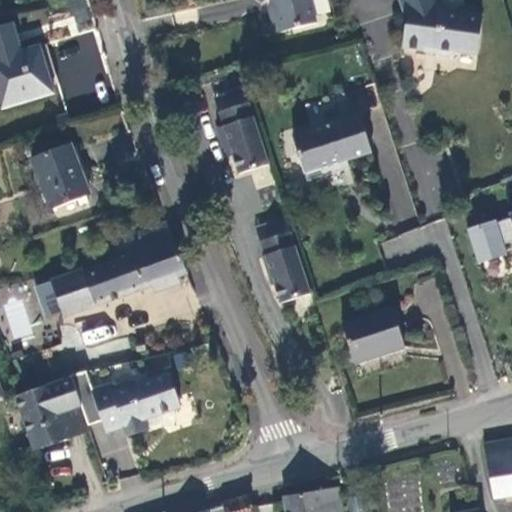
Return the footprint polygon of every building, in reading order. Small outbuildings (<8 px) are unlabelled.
[(273,0),(277,10),(272,12),(277,32),(282,30),(282,32),(318,23),(312,0),(273,0)] [(313,0),(317,15),(329,12),(326,0),(313,0)] [(483,17),(441,11),(437,0),(399,0),(404,14),(407,14),(402,49),(424,51),(424,49),(432,50),(438,57),(451,59),(458,53),(477,56),(483,17)] [(53,94),(40,47),(0,59),(0,103),(2,110),(53,94)] [(224,151),(231,149),(239,174),(270,165),(245,89),(236,92),(245,120),(224,127),(217,129),(224,151)] [(245,120),(236,92),(215,98),(224,127),(245,120)] [(359,115),(344,92),(322,100),(330,124),(359,115)] [(372,153),(359,115),(330,124),(293,136),(307,181),(343,170),(340,163),(347,161),(372,153)] [(31,160),(50,210),(90,195),(84,178),(81,179),(68,146),(31,160)] [(340,163),(343,170),(349,168),(347,161),(340,163)] [(311,294),(287,218),(277,221),(286,249),(265,257),(263,257),(270,279),(272,278),(281,304),(311,294)] [(265,257),(286,249),(277,221),(256,228),(265,257)] [(187,273),(167,223),(124,238),(130,255),(80,273),(80,272),(51,282),(62,313),(64,317),(151,285),(175,276),(187,273)] [(511,300),(511,236),(480,248),(500,305),(511,300)] [(178,284),(175,276),(151,285),(154,292),(178,284)] [(0,311),(8,340),(35,333),(21,281),(0,286),(0,311)] [(52,317),(62,313),(51,282),(41,285),(52,317)] [(405,349),(392,308),(342,324),(355,365),(405,349)] [(80,332),(85,347),(116,337),(111,323),(80,332)] [(511,338),(497,343),(510,382),(511,381),(511,338)] [(181,408),(169,372),(113,391),(111,385),(93,391),(87,373),(71,377),(88,426),(103,421),(107,433),(125,427),(128,437),(149,429),(145,420),(181,408)] [(49,386),(68,439),(89,432),(69,379),(49,386)] [(49,386),(15,397),(35,451),(68,439),(49,386)] [(511,441),(484,446),(494,499),(511,496),(511,441)] [(341,511),(338,487),(284,496),(287,511),(341,511)] [(252,511),(248,495),(222,502),(225,511),(252,511)] [(10,502),(6,501),(3,501),(2,502),(0,503),(0,511),(15,511),(15,510),(14,505),(12,504),(10,502)]
